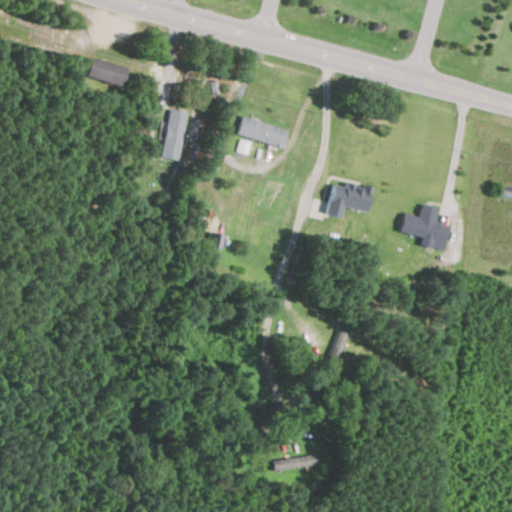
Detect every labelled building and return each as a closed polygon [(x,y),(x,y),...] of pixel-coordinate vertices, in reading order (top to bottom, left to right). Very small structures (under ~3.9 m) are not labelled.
[(124,66),(89,55),(83,75),(118,85),(124,66)] [(187,111),(168,107),(158,155),(177,159),(187,111)] [(288,128),(240,114),(235,133),(283,146),(288,128)] [(368,212),(374,188),(343,180),(342,186),(331,183),(324,212),(341,217),(344,205),(368,212)] [(224,233),(207,230),(205,245),(221,248),(224,233)] [(348,333),(337,329),(325,362),(336,366),(348,333)] [(271,457),(272,468),(321,465),(321,454),(271,457)]
